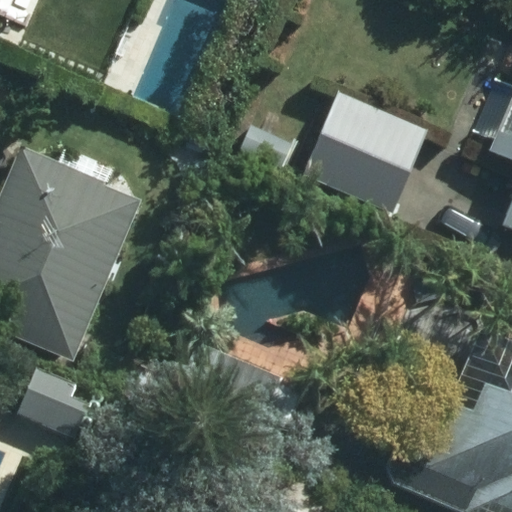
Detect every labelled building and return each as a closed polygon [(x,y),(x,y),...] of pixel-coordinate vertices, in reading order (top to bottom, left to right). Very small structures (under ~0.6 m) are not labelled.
[(511,191),(493,238),(511,246),(511,77),(477,160),(511,175),(508,181),(511,182),(511,191)] [(385,221),(420,136),(327,96),(291,181),(385,221)] [(0,333),(65,360),(133,196),(100,182),(106,166),(56,146),(51,157),(13,142),(0,172),(0,304),(4,306),(0,315),(0,333)] [(511,511),(511,354),(467,335),(427,428),(413,423),(398,427),(379,476),(382,494),(426,511),(511,511)] [(276,444),(300,393),(189,345),(166,396),(276,444)] [(23,367),(7,410),(70,435),(83,402),(62,394),(65,383),(23,367)] [(247,511),(335,511),(262,480),(247,511)]
